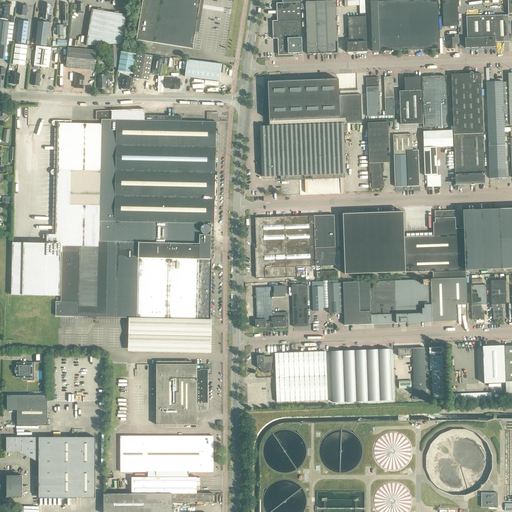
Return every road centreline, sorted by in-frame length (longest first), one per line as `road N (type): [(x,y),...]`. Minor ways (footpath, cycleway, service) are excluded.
road 1 (unclassified): [(235,342),(511,332)]
road 2 (unclassified): [(511,196),(236,205)]
road 3 (unclassified): [(246,68),(511,60)]
road 4 (unclassified): [(243,100),(0,95)]
road 5 (unclassified): [(236,511),(235,342)]
road 6 (unknown): [(27,236),(38,97)]
road 7 (unclassified): [(235,342),(236,205)]
